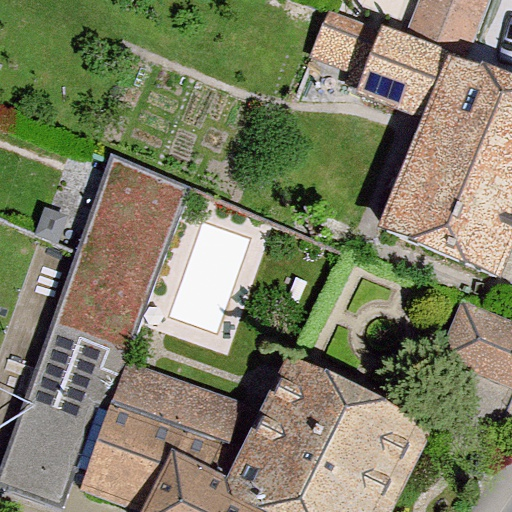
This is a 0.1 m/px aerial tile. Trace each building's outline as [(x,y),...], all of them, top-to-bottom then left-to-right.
[(488,0),(427,0),(407,52),(459,73),(488,0)] [(407,52),(389,46),(368,100),(439,126),(457,80),(459,73),(407,52)] [(392,239),(500,283),(511,253),(511,102),(457,80),(439,126),(392,239)] [(113,415),(192,194),(115,163),(0,484),(0,490),(60,511),(69,511),(102,413),(113,415)] [(511,389),(511,331),(467,313),(446,362),(511,389)] [(395,511),(426,446),(295,382),(234,504),(200,489),(219,446),(227,449),(240,411),(136,375),(93,495),(138,511),(395,511)]
